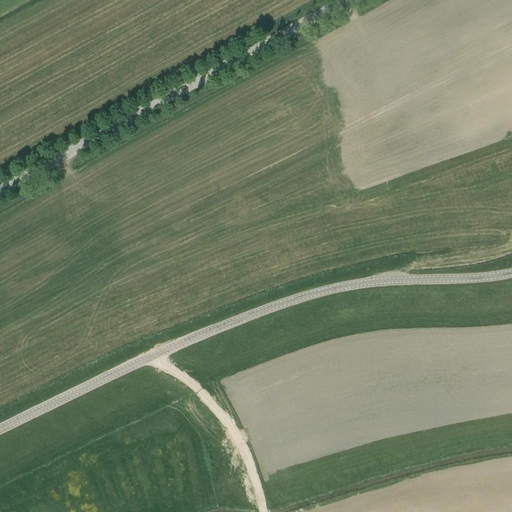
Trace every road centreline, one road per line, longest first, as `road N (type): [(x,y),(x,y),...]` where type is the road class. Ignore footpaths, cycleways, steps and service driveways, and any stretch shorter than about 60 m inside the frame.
road 1 (unclassified): [(511,272),(357,280),(294,296),(0,428)]
road 2 (tertiary): [(0,191),(348,0)]
road 3 (track): [(263,511),(226,422),(192,383),(150,356)]
